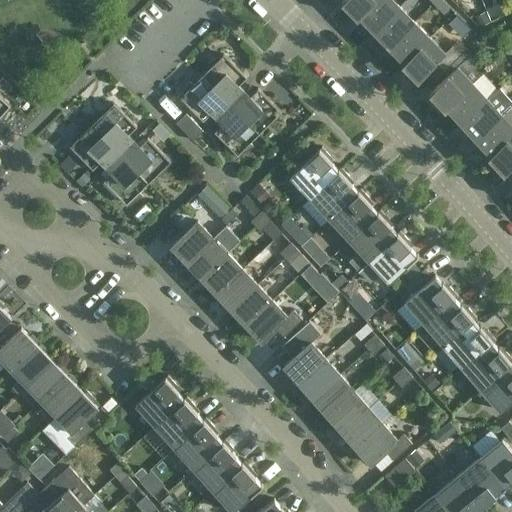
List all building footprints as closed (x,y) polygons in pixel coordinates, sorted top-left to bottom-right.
[(342,0),(341,1),(357,17),(359,16),(358,15),(373,0),(342,0)] [(359,16),(373,31),(399,6),(393,0),(373,0),(358,15),(359,16)] [(450,8),(442,0),(435,0),(433,3),(443,14),(450,8)] [(388,46),(414,21),(399,6),(373,31),(388,46)] [(466,24),(456,14),(443,27),(453,37),(466,24)] [(429,37),(414,21),(388,46),(403,61),(403,62),(429,37)] [(435,62),(443,71),(461,53),(453,45),(445,52),(429,37),(403,62),(403,61),(401,63),(417,79),(435,62)] [(464,50),(461,53),(443,71),(448,75),(429,92),(445,109),(446,107),(472,82),(473,83),(485,71),(464,50)] [(202,74),(231,104),(244,90),(239,84),(247,76),(224,53),(209,62),(212,65),(202,74)] [(217,117),(231,104),(202,74),(192,84),(189,81),(180,96),(203,120),(212,111),(217,117)] [(446,107),(461,122),(487,98),(473,83),(472,82),(446,107)] [(244,90),(231,104),(259,132),(269,123),(272,126),(281,111),(258,87),(250,96),(244,90)] [(487,98),(461,122),(475,138),(510,107),(511,104),(511,101),(500,88),(488,99),(487,98)] [(0,120),(2,122),(11,104),(0,94),(0,120)] [(92,123),(120,152),(134,139),(128,134),(137,125),(114,101),(98,111),(101,114),(92,123)] [(259,132),(231,104),(217,117),(223,122),(214,131),(238,154),(253,145),(250,142),(259,132)] [(475,138),(489,154),(490,154),(511,133),(511,109),(510,107),(475,138)] [(193,140),(203,130),(187,112),(176,122),(193,140)] [(107,166),(120,152),(92,123),(82,133),(79,130),(70,145),(93,168),(101,160),(107,166)] [(489,154),(488,155),(503,172),(511,163),(511,133),(490,154),(489,154)] [(134,139),(120,152),(149,182),(158,173),(162,177),(171,160),(148,136),(139,145),(134,139)] [(290,175),(311,197),(340,170),(339,169),(328,157),(330,155),(322,146),(290,175)] [(149,182),(120,152),(107,166),(112,171),(104,180),(127,203),(142,194),(139,191),(149,182)] [(311,197),(330,218),(359,191),(359,190),(348,178),(350,176),(341,166),(339,169),(340,170),(311,197)] [(273,198),(259,183),(250,191),(264,206),(273,198)] [(220,198),(208,185),(197,195),(210,208),(220,198)] [(330,218),(350,239),(379,212),(378,211),(367,199),(370,197),(361,187),(359,190),(359,191),(330,218)] [(221,219),(226,224),(236,215),(238,214),(232,208),(221,219)] [(381,209),(378,211),(379,212),(350,239),(358,247),(355,255),(349,261),(358,271),(399,233),(398,232),(387,220),(389,218),(381,209)] [(255,226),(267,216),(262,210),(251,221),(255,226)] [(267,216),(256,226),(261,232),(264,229),(270,236),(278,228),(272,221),(267,216)] [(213,237),(198,220),(172,245),(174,247),(172,250),(183,261),(185,259),(187,261),(213,237)] [(213,237),(187,261),(202,277),(228,252),(240,240),(225,225),(213,237)] [(299,229),(291,236),(300,246),(312,234),(303,225),(299,229)] [(400,230),(398,232),(399,233),(358,271),(370,284),(382,273),(390,282),(419,254),(406,241),(409,239),(400,230)] [(285,258),(296,247),(291,242),(280,253),(285,258)] [(296,247),(285,258),(290,263),(301,253),(296,247)] [(202,277),(217,292),(243,268),(228,252),(202,277)] [(310,264),(301,272),(310,282),(312,284),(323,274),(321,272),(320,273),(310,264)] [(404,273),(410,279),(420,271),(414,264),(404,273)] [(232,308),(258,284),(243,268),(217,292),(232,308)] [(420,271),(410,279),(416,286),(426,277),(420,271)] [(348,281),(341,274),(332,283),(339,289),(348,281)] [(455,296),(456,297),(458,295),(450,285),(447,287),(435,274),(405,300),(425,322),(455,296)] [(258,284),(232,308),(246,324),(272,299),(258,284)] [(425,322),(443,344),(474,318),(474,319),(477,317),(469,307),(466,309),(456,297),(455,296),(425,322)] [(272,299),(246,324),(248,326),(246,328),(257,340),(259,337),(262,340),(276,327),(285,337),(303,320),(294,310),(288,316),(272,299)] [(0,305),(0,325),(10,315),(0,305)] [(474,318),(443,344),(462,366),(492,340),(493,341),(496,338),(487,329),(485,331),(474,319),(474,318)] [(310,322),(289,340),(299,352),(284,364),(287,367),(284,369),(295,381),(297,379),(299,381),(326,357),(312,341),(320,334),(310,322)] [(0,356),(11,368),(37,343),(21,327),(0,347),(0,356)] [(368,349),(380,339),(375,333),(363,344),(368,349)] [(380,339),(368,349),(374,355),(385,344),(380,339)] [(511,362),(511,357),(506,351),(504,353),(493,341),(492,340),(462,366),(481,388),(511,362)] [(52,359),(37,343),(11,368),(21,378),(12,387),(18,392),(26,384),(52,359)] [(394,355),(387,348),(381,353),(387,361),(394,355)] [(313,397),(340,373),(326,357),(299,381),(313,397)] [(41,399),(67,374),(52,359),(26,384),(41,399)] [(511,362),(481,388),(500,410),(511,400),(511,362)] [(392,376),(397,381),(408,371),(403,366),(392,376)] [(408,371),(397,381),(402,387),(413,377),(408,371)] [(355,390),(340,373),(313,397),(328,413),(355,390)] [(56,415),(82,390),(67,374),(41,399),(56,415)] [(136,403),(156,425),(185,398),(174,386),(176,384),(169,376),(167,378),(165,376),(136,403)] [(86,393),(82,390),(56,415),(72,431),(66,436),(75,445),(93,428),(84,419),(98,406),(94,402),(96,400),(88,391),(86,393)] [(355,390),(328,413),(342,430),(369,406),(355,390)] [(185,398),(156,425),(175,446),(205,420),(193,407),(196,405),(188,397),(186,399),(185,398)] [(356,446),(383,422),(369,406),(342,430),(356,446)] [(175,446),(194,468),(224,441),(213,429),(215,427),(207,418),(205,420),(175,446)] [(0,429),(0,432),(3,436),(13,426),(9,421),(0,429)] [(455,428),(449,421),(433,435),(439,442),(455,428)] [(383,422),(356,446),(358,448),(356,450),(366,462),(369,460),(371,463),(385,450),(394,460),(414,444),(404,434),(398,439),(383,422)] [(19,431),(13,426),(3,436),(8,441),(19,431)] [(511,449),(502,438),(480,456),(505,487),(511,481),(511,449)] [(224,441),(194,468),(214,489),(243,462),(232,450),(234,448),(227,440),(225,442),(224,441)] [(20,458),(8,445),(0,452),(0,455),(11,466),(20,458)] [(505,487),(480,456),(457,474),(485,508),(493,501),(491,498),(505,487)] [(415,470),(406,458),(398,465),(385,475),(395,486),(415,470)] [(110,469),(115,475),(125,466),(119,460),(110,469)] [(243,462),(214,489),(234,511),(263,484),(251,471),(253,469),(246,461),(244,463),(243,462)] [(42,511),(73,511),(83,503),(94,494),(69,465),(39,492),(49,504),(41,510),(42,511)] [(125,466),(115,475),(129,491),(137,485),(128,475),(131,473),(125,466)] [(435,493),(450,511),(479,511),(485,508),(457,474),(435,493)] [(27,481),(3,504),(0,507),(0,510),(1,511),(17,511),(38,492),(27,481)] [(450,511),(435,493),(412,511),(450,511)] [(141,509),(151,501),(145,495),(136,504),(141,509)] [(256,511),(290,511),(288,509),(286,511),(274,497),(256,511)] [(151,501),(141,509),(143,511),(152,511),(157,507),(151,501)] [(90,511),(83,503),(73,511),(90,511)]
